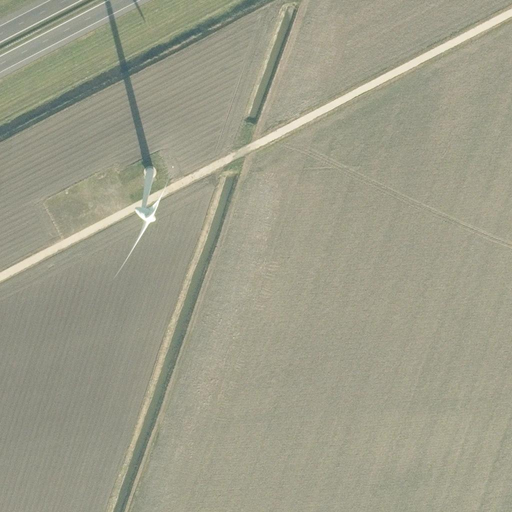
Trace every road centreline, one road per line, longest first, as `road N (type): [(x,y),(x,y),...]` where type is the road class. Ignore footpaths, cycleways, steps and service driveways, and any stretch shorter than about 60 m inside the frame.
road 1 (track): [(511,13),(0,277)]
road 2 (motorway): [(0,58),(113,0)]
